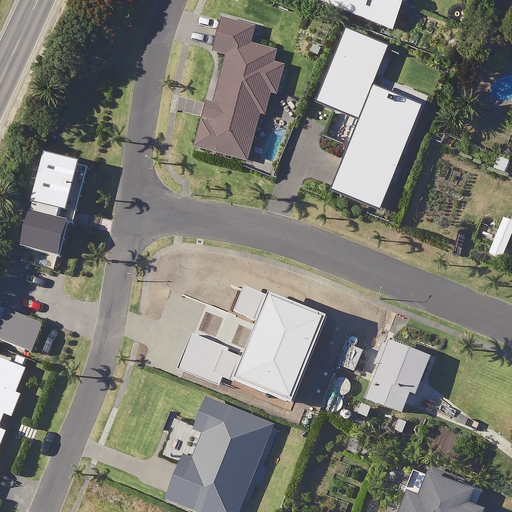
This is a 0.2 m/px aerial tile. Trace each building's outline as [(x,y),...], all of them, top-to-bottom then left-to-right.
[(309,0),(392,35),(406,2),(401,0),(309,0)] [(434,227),(440,211),(423,205),(418,221),(434,227)] [(511,227),(511,224),(501,221),(498,231),(481,226),(477,240),(506,248),(511,227)] [(367,342),(347,335),(330,381),(350,388),(367,342)] [(431,358),(384,339),(373,364),(377,366),(363,400),(402,416),(410,396),(415,398),(431,358)] [(334,418),(343,398),(328,391),(319,412),(334,418)] [(479,492),(430,474),(420,501),(407,496),(401,511),(479,511),(473,510),(479,492)]
